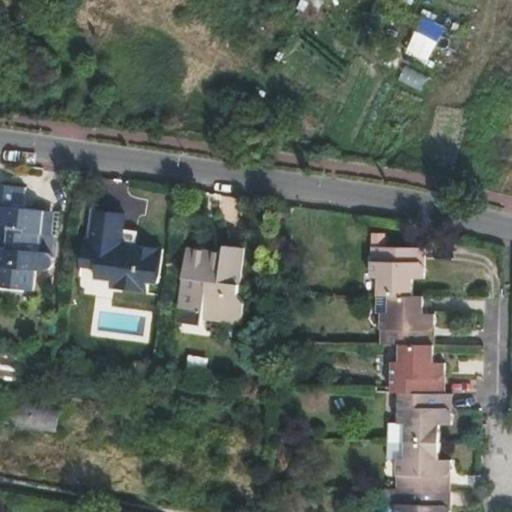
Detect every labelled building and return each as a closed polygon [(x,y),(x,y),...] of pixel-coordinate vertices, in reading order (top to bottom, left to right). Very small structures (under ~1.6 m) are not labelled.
[(423,15),(407,52),(431,62),(447,25),(423,15)] [(398,81),(423,90),(428,75),(404,66),(398,81)] [(27,196),(0,193),(0,233),(9,234),(7,257),(0,255),(0,297),(35,300),(37,279),(43,279),(53,273),(54,265),(51,260),(36,257),(36,244),(44,235),(46,218),(25,216),(27,196)] [(60,219),(46,218),(44,235),(36,244),(56,245),(60,219)] [(124,251),(126,238),(128,222),(99,219),(94,249),(88,247),(84,272),(97,274),(96,285),(111,288),(111,296),(147,300),(148,290),(159,290),(164,256),(139,253),(124,251)] [(94,249),(99,219),(92,219),(88,247),(94,249)] [(141,239),(126,238),(124,251),(139,253),(141,239)] [(200,313),(199,321),(239,324),(242,304),(235,296),(241,250),(224,248),(223,256),(222,262),(210,261),(211,254),(187,252),(179,311),(200,313)] [(374,278),(373,298),(408,298),(409,279),(420,279),(421,268),(415,261),(410,261),(410,249),(368,248),(367,277),(374,278)] [(421,249),(410,249),(410,261),(415,261),(421,268),(421,249)] [(222,262),(223,256),(211,254),(210,261),(222,262)] [(391,345),(396,345),(419,346),(419,333),(426,333),(430,328),(430,317),(419,317),(420,299),(408,298),(373,298),(373,314),(377,315),(376,344),(391,345)] [(92,336),(149,340),(151,310),(94,306),(92,336)] [(198,326),(199,321),(200,313),(179,311),(178,325),(198,326)] [(419,333),(419,346),(430,346),(430,328),(426,333),(419,333)] [(388,395),(395,395),(429,395),(429,382),(438,382),(441,376),(441,366),(429,365),(430,346),(419,346),(396,345),(396,364),(388,364),(388,395)] [(0,355),(0,378),(16,382),(21,361),(0,355)] [(429,382),(429,395),(437,395),(441,395),(441,376),(438,382),(429,382)] [(403,426),(403,444),(454,445),(454,427),(449,427),(449,417),(444,411),(437,411),(437,395),(429,395),(395,395),(394,425),(403,426)] [(444,411),(449,417),(449,395),(441,395),(437,395),(437,411),(444,411)] [(58,429),(58,409),(15,408),(14,428),(58,429)] [(394,462),(394,490),(435,491),(436,480),(444,480),(447,474),(447,464),(454,464),(454,445),(403,444),(402,462),(394,462)] [(436,480),(435,491),(447,492),(447,474),(444,480),(436,480)] [(446,511),(447,509),(435,509),(435,494),(435,491),(394,490),(392,511),(446,511)] [(435,509),(447,509),(447,495),(435,494),(435,509)]
